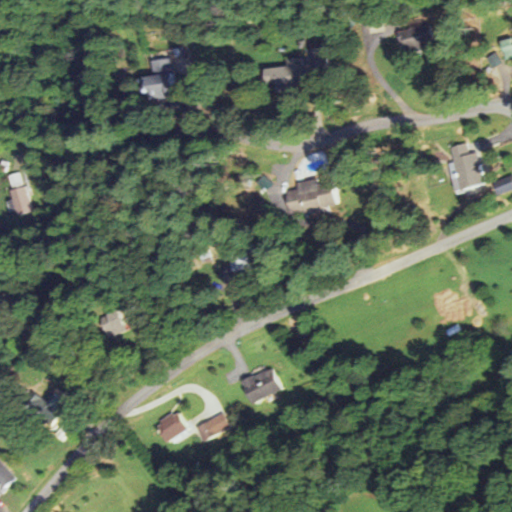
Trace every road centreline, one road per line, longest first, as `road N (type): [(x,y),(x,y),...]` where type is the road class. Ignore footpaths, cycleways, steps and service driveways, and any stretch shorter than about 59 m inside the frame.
road 1 (residential): [(30,511),(116,410),(167,370),(511,214)]
road 2 (residential): [(511,108),(68,158)]
